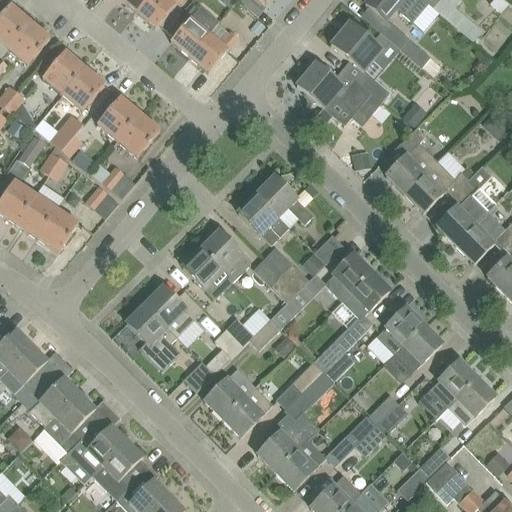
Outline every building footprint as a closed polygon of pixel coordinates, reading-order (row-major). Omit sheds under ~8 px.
[(118,0),(137,16),(150,0),(118,0)] [(162,0),(150,0),(137,16),(156,32),(169,16),(183,0),(170,0),(167,4),(162,0)] [(216,0),(227,9),(235,0),(234,0),(216,0)] [(251,0),(261,8),(267,0),(251,0)] [(372,0),(366,8),(386,25),(386,26),(398,13),(413,26),(429,7),(424,3),(420,0),(403,0),(403,1),(401,0),(372,0)] [(463,17),(454,10),(442,0),(438,0),(431,9),(440,16),(454,28),(463,17)] [(500,0),(496,0),(491,8),(501,16),(509,7),(500,0)] [(11,8),(0,20),(0,45),(8,52),(30,25),(11,8)] [(171,44),(190,60),(209,38),(220,25),(201,9),(184,29),(171,44)] [(482,34),(463,17),(454,28),(473,45),(482,34)] [(258,23),(251,32),(258,38),(266,29),(258,23)] [(27,69),(37,57),(50,42),(30,25),(8,52),(27,69)] [(382,53),(365,39),(350,26),(331,49),(347,61),(363,76),(382,53)] [(209,38),(190,60),(209,76),(239,41),(231,34),(220,48),(209,38)] [(400,34),(391,45),(422,72),(431,61),(400,34)] [(43,81),(63,98),(85,71),(65,55),(43,81)] [(484,57),(479,62),(480,68),(485,73),(492,64),(484,57)] [(310,74),(297,89),(317,106),(322,110),(345,129),(351,121),(362,130),(372,118),(381,107),(359,87),(355,85),(347,94),(336,84),(334,82),(316,67),(310,74)] [(105,88),(85,71),(63,98),(83,114),(105,88)] [(368,77),(359,87),(381,107),(391,96),(375,83),(368,77)] [(0,108),(4,112),(17,97),(9,90),(0,100),(0,108)] [(24,103),(17,97),(4,112),(11,118),(24,103)] [(98,128),(117,144),(140,117),(120,101),(98,128)] [(428,116),(415,106),(402,121),(414,132),(428,116)] [(140,117),(117,144),(137,161),(160,134),(140,117)] [(492,118),(483,127),(498,142),(507,133),(492,118)] [(35,131),(49,142),(56,132),(43,121),(35,131)] [(61,155),(74,140),(83,130),(72,121),(50,147),(61,155)] [(27,131),(14,123),(8,134),(20,142),(27,131)] [(386,179),(405,197),(438,165),(419,146),(425,139),(416,131),(400,147),(411,158),(408,160),(407,158),(386,179)] [(19,163),(29,171),(45,148),(34,140),(19,163)] [(82,146),(74,140),(61,155),(69,161),(82,146)] [(86,173),(94,161),(80,152),(72,163),(86,173)] [(447,153),(438,162),(453,179),(463,170),(447,153)] [(372,171),(369,155),(352,158),(355,174),(372,171)] [(48,180),(59,163),(51,157),(40,174),(48,180)] [(68,168),(59,163),(48,180),(56,185),(68,168)] [(445,192),(453,200),(470,184),(469,183),(461,175),(454,182),(438,165),(405,197),(424,217),(438,202),(444,197),(442,195),(445,192)] [(92,176),(111,193),(123,203),(136,188),(116,171),(111,177),(99,168),(92,176)] [(465,171),(461,175),(469,183),(475,177),(467,169),(465,171)] [(455,248),(488,216),(495,209),(478,192),(490,179),(482,170),(475,177),(469,183),(470,184),(453,200),(461,208),(459,211),(457,209),(437,229),(455,248)] [(275,180),(257,198),(278,220),(287,211),(295,219),(305,229),(314,219),(275,180)] [(36,198),(18,187),(14,185),(0,205),(0,217),(16,228),(36,198)] [(56,210),(62,199),(42,187),(36,198),(56,210)] [(311,187),(305,193),(313,201),(319,195),(311,187)] [(86,206),(94,212),(107,223),(119,209),(107,198),(107,197),(99,191),(86,206)] [(16,228),(38,242),(57,213),(36,198),(16,228)] [(290,231),(278,220),(257,198),(238,216),(260,238),(261,238),(268,246),(271,249),(290,231)] [(57,213),(38,242),(59,256),(78,227),(57,213)] [(496,243),(504,251),(511,242),(511,224),(505,232),(491,219),(488,216),(455,248),(474,267),(495,247),(493,245),(496,243)] [(219,235),(201,253),(233,285),(243,275),(242,275),(251,267),(233,249),(219,235)] [(333,239),(319,253),(315,257),(326,268),(344,250),(333,239)] [(506,299),(511,292),(511,242),(504,251),(511,259),(509,262),(507,260),(487,280),(506,299)] [(215,302),(224,294),(233,285),(201,253),(183,271),(205,293),(206,292),(215,302)] [(324,288),(341,305),(371,276),(353,258),(333,278),(333,279),(324,288)] [(315,277),(325,268),(317,260),(305,272),(313,280),(315,277)] [(281,279),(299,295),(309,283),(292,267),(281,279)] [(371,276),(341,305),(359,323),(368,314),(369,314),(375,308),(389,294),(371,276)] [(270,290),(287,307),(291,302),(299,295),(281,279),(270,290)] [(163,291),(146,308),(177,340),(187,330),(194,322),(185,313),(177,305),(163,291)] [(287,307),(271,322),(281,332),(301,313),(291,302),(287,307)] [(163,376),(177,362),(179,360),(168,349),(177,340),(146,308),(127,326),(146,346),(140,352),(163,376)] [(254,335),(270,320),(260,310),(245,324),(254,335)] [(377,340),(376,340),(394,358),(424,328),(406,311),(392,325),(377,340)] [(237,322),(226,333),(243,351),(249,345),(254,339),(254,338),(237,322)] [(271,322),(254,338),(254,339),(249,345),(258,354),(281,332),(271,322)] [(424,328),(394,358),(403,367),(404,367),(412,375),(421,366),(422,367),(442,347),(424,328)] [(0,333),(0,380),(7,373),(8,374),(32,349),(17,333),(12,338),(4,329),(0,333)] [(226,333),(214,345),(232,362),(243,351),(226,333)] [(314,365),(324,376),(344,355),(334,345),(317,361),(302,345),(302,344),(293,336),(288,341),(313,365),(314,365)] [(285,341),(277,348),(286,358),(294,350),(285,341)] [(7,390),(22,407),(49,380),(41,372),(48,365),(32,349),(8,374),(16,382),(7,390)] [(324,376),(334,386),(355,365),(345,354),(344,355),(324,376)] [(430,393),(448,410),(477,381),(459,364),(430,393)] [(324,376),(314,365),(292,387),(302,397),(324,376)] [(197,396),(215,378),(202,366),(184,383),(197,396)] [(205,405),(222,422),(255,390),(237,372),(205,405)] [(334,386),(324,376),(302,397),(312,408),(334,386)] [(22,407),(45,431),(46,431),(80,397),(64,381),(57,388),(49,380),(22,407)] [(477,381),(448,410),(465,428),(474,420),(475,421),(495,400),(477,381)] [(272,408),(265,400),(255,390),(222,422),(241,441),(264,418),(263,417),(272,408)] [(80,397),(46,431),(45,431),(43,433),(68,457),(97,428),(89,420),(96,413),(80,397)] [(377,428),(398,407),(390,399),(369,421),(377,428)] [(407,417),(398,408),(398,407),(377,428),(386,438),(407,417)] [(334,471),(354,451),(355,450),(377,428),(369,421),(366,419),(325,460),(326,461),(325,463),(334,471)] [(258,458),(276,476),(308,444),(299,434),(297,436),(288,427),(272,444),(258,458)] [(68,457),(60,464),(64,468),(78,466),(92,481),(93,480),(128,445),(112,429),(105,436),(97,428),(68,457)] [(377,428),(355,450),(365,461),(386,438),(377,428)] [(9,441),(22,453),(32,441),(20,429),(9,441)] [(326,461),(325,460),(308,444),(276,476),(294,494),(308,480),(325,463),(326,461)] [(117,504),(146,475),(149,471),(141,463),(143,461),(128,445),(93,480),(117,504)] [(430,481),(446,465),(451,460),(441,449),(420,471),(430,481)] [(498,456),(486,468),(497,480),(509,467),(498,456)] [(12,465),(16,469),(20,469),(24,466),(18,459),(12,465)] [(457,476),(446,465),(430,481),(421,490),(426,495),(430,491),(436,497),(457,476)] [(430,481),(420,471),(397,495),(407,505),(421,490),(430,481)] [(2,474),(0,475),(0,489),(17,505),(26,496),(2,474)] [(156,511),(170,499),(146,475),(117,504),(124,511),(156,511)] [(467,487),(457,476),(436,497),(446,508),(452,502),(460,494),(467,487)] [(311,511),(344,511),(361,496),(351,486),(343,478),(325,497),(311,511)] [(0,511),(12,511),(18,507),(9,498),(6,500),(0,493),(0,511)] [(484,505),(473,493),(466,500),(478,511),(511,511),(511,510),(495,494),(484,505)] [(460,494),(452,502),(462,511),(477,511),(478,511),(466,500),(460,494)] [(377,511),(371,506),(371,507),(361,496),(344,511),(377,511)] [(183,511),(170,499),(156,511),(183,511)]
